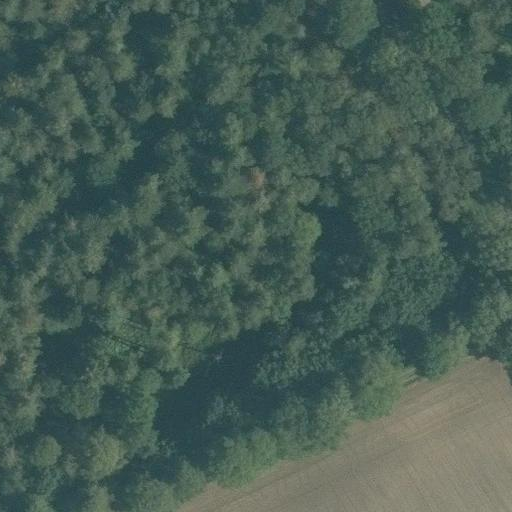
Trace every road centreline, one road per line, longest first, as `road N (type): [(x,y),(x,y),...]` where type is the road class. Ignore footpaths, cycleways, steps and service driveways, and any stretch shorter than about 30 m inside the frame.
road 1 (track): [(125,511),(383,387),(511,313)]
road 2 (tertiary): [(511,218),(375,0)]
